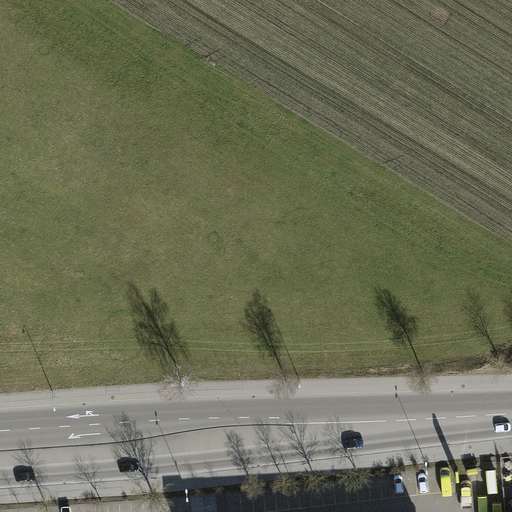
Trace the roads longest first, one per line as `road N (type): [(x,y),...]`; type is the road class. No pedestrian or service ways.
road 1 (primary): [(0,478),(293,451),(414,420)]
road 2 (primary): [(414,420),(287,409),(0,428)]
